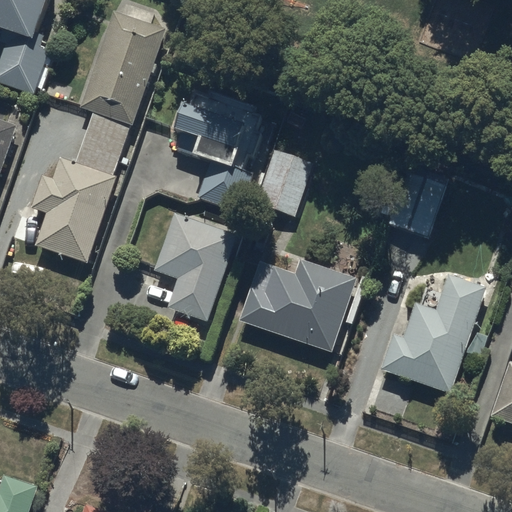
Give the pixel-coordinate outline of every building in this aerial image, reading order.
[(0,44),(4,46),(0,58),(0,85),(33,96),(47,53),(37,50),(41,38),(33,35),(44,0),(0,0),(0,29),(2,30),(0,36),(0,44)] [(44,213),(32,246),(85,264),(115,177),(111,176),(129,125),(130,126),(164,30),(112,12),(80,106),(93,111),(75,164),(58,158),(51,179),(40,175),(29,208),(44,213)] [(187,105),(179,102),(170,128),(181,132),(175,148),(208,160),(194,199),(239,215),(254,172),(241,168),(245,156),(251,158),(259,132),(253,130),(258,115),(252,113),(254,108),(208,92),(206,98),(192,93),(187,105)] [(0,169),(16,123),(0,117),(0,169)] [(312,162),(273,149),(255,204),(276,211),(294,217),(312,162)] [(385,223),(430,237),(447,183),(402,169),(385,223)] [(235,234),(172,212),(153,267),(152,270),(176,279),(166,307),(206,321),(235,234)] [(354,278),(298,260),(293,274),(270,266),(262,291),(249,287),(237,321),(329,352),(354,278)] [(485,288),(446,275),(434,310),(413,303),(401,337),(391,334),(379,370),(449,393),(485,288)] [(490,417),(511,423),(511,363),(508,363),(490,417)] [(0,511),(29,511),(38,486),(4,475),(0,487),(0,511)] [(112,511),(85,502),(81,511),(112,511)]
